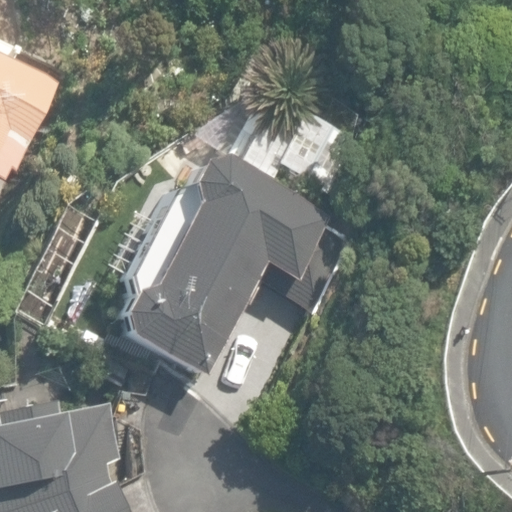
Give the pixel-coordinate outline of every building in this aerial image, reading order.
[(0,174),(1,173),(5,175),(47,87),(4,66),(11,51),(0,45),(0,174)] [(271,166),(322,194),(350,143),(298,111),(271,166)] [(237,162),(264,174),(286,128),(260,115),(237,162)] [(120,339),(194,379),(247,282),(313,317),(353,241),(321,227),(322,219),(216,162),(190,169),(179,188),(180,193),(163,196),(115,280),(122,295),(112,318),(120,339)] [(123,511),(108,480),(105,482),(102,466),(116,461),(104,408),(55,413),(53,403),(0,412),(0,511),(123,511)]
